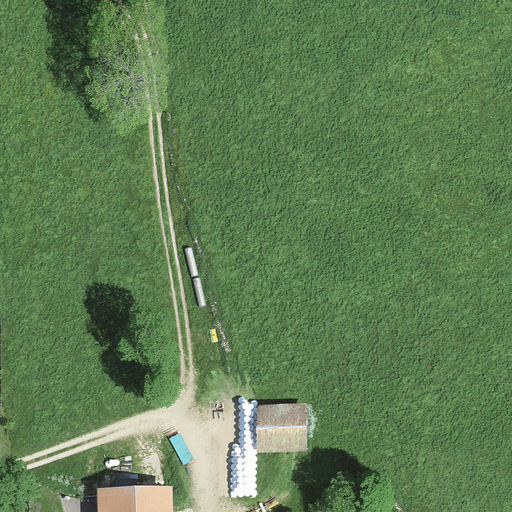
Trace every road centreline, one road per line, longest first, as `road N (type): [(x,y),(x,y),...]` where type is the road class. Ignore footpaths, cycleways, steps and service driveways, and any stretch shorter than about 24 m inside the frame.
road 1 (track): [(119,0),(145,57),(186,352),(179,409),(206,511)]
road 2 (track): [(179,409),(0,472)]
